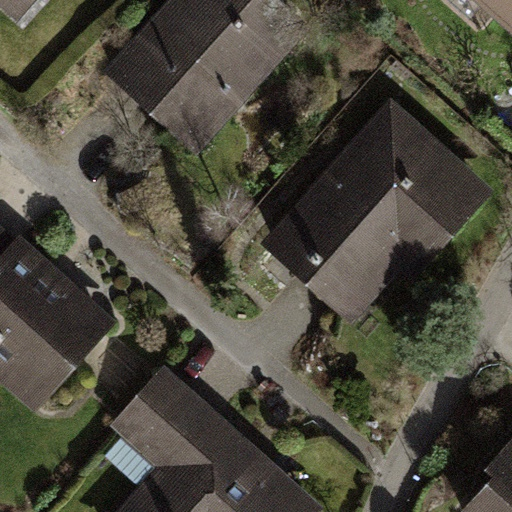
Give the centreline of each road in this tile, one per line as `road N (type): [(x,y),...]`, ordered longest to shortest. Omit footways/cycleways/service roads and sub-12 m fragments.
road 1 (residential): [(0,137),(262,362)]
road 2 (unclassified): [(382,511),(511,271)]
